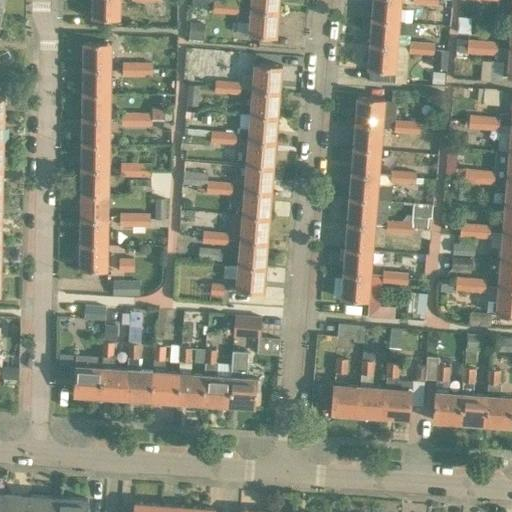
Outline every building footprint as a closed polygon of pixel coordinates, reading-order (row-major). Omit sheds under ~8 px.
[(91,0),(91,18),(119,18),(119,0),(91,0)] [(250,0),(250,7),(278,10),(278,0),(250,0)] [(399,0),(372,0),(371,16),(398,18),(399,0)] [(212,12),(224,13),(225,1),(213,1),(212,12)] [(276,37),(278,10),(250,7),(250,8),(238,8),(239,2),(225,1),(224,13),(237,14),(236,21),(249,22),(248,34),(276,37)] [(398,18),(371,16),(369,41),(396,43),(398,18)] [(205,23),(190,21),(188,38),(203,40),(205,23)] [(469,23),(460,23),(459,33),(468,34),(469,23)] [(466,52),(467,53),(479,53),(479,46),(482,47),(482,40),(467,39),(466,46),(466,52)] [(479,46),(479,53),(496,55),(496,49),(497,41),(482,40),(482,47),(479,46)] [(394,71),(396,43),(369,41),(367,69),(394,71)] [(408,53),(420,54),(422,43),(409,41),(408,53)] [(83,42),(82,67),(110,67),(110,42),(83,42)] [(434,44),(422,43),(420,54),(433,55),(434,44)] [(511,50),(508,50),(496,49),(496,55),(496,59),(508,60),(506,76),(511,76),(511,50)] [(122,74),(136,74),(136,62),(122,62),(122,74)] [(153,62),(136,62),(136,74),(153,74),(153,62)] [(254,63),(252,88),(280,90),(282,65),(254,63)] [(110,67),(82,67),(82,92),(109,93),(110,67)] [(442,81),(443,70),(432,70),(432,81),(442,81)] [(214,92),(226,93),(227,81),(215,79),(214,92)] [(241,82),(227,81),(226,93),(240,94),(241,82)] [(199,84),(187,84),(186,104),(198,105),(199,84)] [(280,90),(252,88),(250,112),(278,115),(280,90)] [(109,93),(82,92),(82,118),(109,118),(109,93)] [(357,96),(355,121),(381,123),(383,98),(357,96)] [(500,112),(499,117),(485,116),(485,123),(482,123),(481,129),(499,130),(500,124),(511,125),(511,124),(511,106),(511,113),(500,112)] [(135,126),(135,112),(121,112),(121,118),(120,118),(120,126),(135,126)] [(150,112),(135,112),(135,126),(151,126),(152,119),(150,119),(150,112)] [(278,115),(250,112),(248,128),(239,128),(238,137),(275,140),(278,115)] [(469,115),(468,128),(481,129),(482,123),(485,123),(485,116),(469,115)] [(81,143),(108,143),(109,118),(82,118),(81,143)] [(407,133),(408,121),(395,120),(394,132),(407,133)] [(353,146),(379,148),(381,123),(355,121),(353,146)] [(408,121),(407,133),(420,134),(421,122),(419,122),(408,121)] [(508,152),(511,151),(511,124),(511,125),(500,124),(499,130),(497,151),(508,152)] [(223,131),(185,128),(184,134),(211,136),(210,141),(222,142),(223,131)] [(222,142),(236,143),(236,132),(223,131),(222,142)] [(246,163),(273,165),(275,140),(238,137),(238,138),(248,139),(246,163)] [(108,143),(81,143),(81,168),(108,168),(108,143)] [(351,171),(377,173),(379,148),(353,146),(351,171)] [(120,176),(134,176),(134,162),(120,162),(120,176)] [(151,162),(134,162),(134,176),(151,175),(151,162)] [(273,165),(246,163),(244,188),(271,190),(273,165)] [(464,178),(463,182),(477,183),(478,177),(480,177),(481,169),(450,167),(450,177),(464,178)] [(108,168),(81,168),(80,193),(108,193),(108,168)] [(389,181),(401,182),(402,170),(390,169),(390,174),(389,181)] [(494,184),(494,170),(481,169),(480,177),(478,177),(477,183),(494,184)] [(415,171),(402,170),(401,182),(415,183),(415,171)] [(351,171),(349,196),(375,198),(386,199),(388,199),(389,181),(390,174),(377,173),(351,171)] [(183,172),(182,184),(196,185),(207,186),(207,192),(219,193),(219,181),(207,180),(208,173),(183,172)] [(132,179),(132,190),(151,190),(151,180),(132,179)] [(219,181),(219,193),(231,194),(232,181),(219,181)] [(271,190),(244,188),(241,213),(269,215),(271,190)] [(458,188),(457,200),(477,201),(478,189),(458,188)] [(108,193),(80,193),(80,219),(107,219),(108,193)] [(349,196),(347,222),(373,224),(384,225),(386,199),(375,198),(349,196)] [(166,198),(155,198),(155,218),(166,218),(166,198)] [(412,205),(411,218),(413,218),(412,226),(426,227),(427,217),(431,217),(431,207),(412,205)] [(511,206),(504,206),(502,233),(511,233),(511,206)] [(119,226),(133,226),(133,213),(120,213),(119,226)] [(150,213),(133,213),(133,226),(150,226),(150,213)] [(269,215),(241,213),(239,238),(267,241),(269,215)] [(107,219),(80,219),(79,244),(107,244),(107,219)] [(386,220),(385,232),(398,232),(398,221),(386,220)] [(411,221),(398,221),(398,232),(411,233),(411,226),(411,221)] [(344,247),(371,249),(373,224),(347,222),(344,247)] [(460,222),(459,236),(473,237),(473,231),(476,231),(477,223),(460,222)] [(489,238),(490,224),(477,223),(476,231),(473,231),(473,237),(489,238)] [(202,242),(214,243),(215,232),(203,231),(202,242)] [(228,233),(215,232),(214,243),(227,244),(228,233)] [(500,260),(511,260),(511,233),(502,233),(500,260)] [(237,263),(265,266),(267,241),(239,238),(237,263)] [(106,269),(107,244),(79,244),(79,269),(106,269)] [(199,247),(198,258),(218,259),(219,248),(199,247)] [(342,272),(369,274),(371,249),(344,247),(342,272)] [(452,257),(451,269),(471,270),(472,259),(452,257)] [(134,258),(119,258),(119,270),(134,271),(134,258)] [(497,287),(511,288),(511,260),(500,260),(497,287)] [(265,266),(237,263),(223,262),(222,277),(236,278),(235,289),(263,292),(265,266)] [(381,282),(393,283),(394,271),(382,270),(381,282)] [(407,272),(394,271),(393,283),(406,284),(407,272)] [(367,304),(367,300),(369,274),(342,272),(340,298),(357,300),(357,304),(367,304)] [(472,277),(455,276),(455,283),(455,289),(468,290),(469,284),(471,285),(472,277)] [(485,278),(472,277),(471,285),(469,284),(468,290),(468,291),(484,292),(485,278)] [(113,281),(113,295),(139,295),(140,281),(113,281)] [(211,282),(210,294),(224,295),(225,283),(211,282)] [(455,289),(455,283),(440,282),(439,292),(455,293),(455,290),(454,290),(455,289)] [(511,314),(511,288),(497,287),(495,313),(511,314)] [(415,312),(419,313),(419,317),(424,317),(427,293),(418,292),(415,312)] [(104,304),(78,302),(76,320),(103,322),(104,304)] [(375,304),(374,315),(394,316),(395,306),(375,304)] [(469,312),(469,323),(489,324),(490,313),(469,312)] [(263,318),(235,315),(233,335),(261,337),(263,318)] [(363,325),(338,322),(336,336),(353,338),(353,341),(362,342),(363,325)] [(116,323),(104,323),(103,338),(115,339),(116,323)] [(398,327),(389,326),(387,348),(396,349),(398,327)] [(150,398),(152,370),(139,369),(140,357),(139,357),(140,329),(129,328),(126,368),(124,396),(124,397),(150,399),(150,398)] [(482,333),(467,333),(466,347),(482,348),(482,333)] [(511,337),(493,337),(492,350),(511,351),(511,337)] [(101,366),(99,396),(100,394),(124,396),(126,368),(114,367),(115,355),(112,355),(113,342),(103,341),(101,366)] [(177,401),(179,372),(164,371),(165,345),(154,345),(152,370),(150,398),(150,399),(151,398),(176,399),(177,401)] [(179,346),(179,361),(191,361),(192,347),(179,346)] [(203,401),(228,403),(230,376),(216,375),(217,363),(216,363),(217,349),(206,349),(204,374),(202,403),(203,401)] [(231,376),(230,376),(228,403),(228,406),(254,406),(257,377),(246,377),(248,351),(232,350),(231,376)] [(438,357),(426,356),(424,379),(449,381),(450,365),(438,365),(438,357)] [(334,371),(346,372),(347,358),(335,357),(334,371)] [(361,359),(360,374),(373,374),(374,360),(361,359)] [(385,375),(386,375),(398,376),(399,362),(386,361),(385,375)] [(75,365),(73,394),(99,396),(101,366),(75,365)] [(1,366),(0,377),(17,378),(18,367),(1,366)] [(487,368),(485,394),(473,394),(475,368),(461,367),(460,393),(458,421),(459,422),(460,420),(484,422),(485,424),(489,368),(487,368)] [(511,425),(511,404),(511,396),(498,395),(500,369),(489,368),(485,424),(511,425)] [(202,403),(204,374),(179,372),(177,401),(202,403)] [(383,416),(382,416),(409,418),(412,380),(397,379),(398,376),(386,375),(385,387),(383,416)] [(333,383),(331,412),(358,414),(358,413),(359,385),(333,383)] [(385,387),(359,385),(358,413),(382,415),(385,387)] [(435,391),(433,420),(459,422),(458,421),(460,393),(435,391)] [(5,494),(3,511),(29,511),(31,494),(30,494),(30,496),(5,494)] [(31,494),(29,511),(57,511),(59,496),(31,494)] [(86,511),(87,498),(59,496),(57,511),(86,511)] [(159,511),(160,504),(134,502),(132,511),(159,511)]
